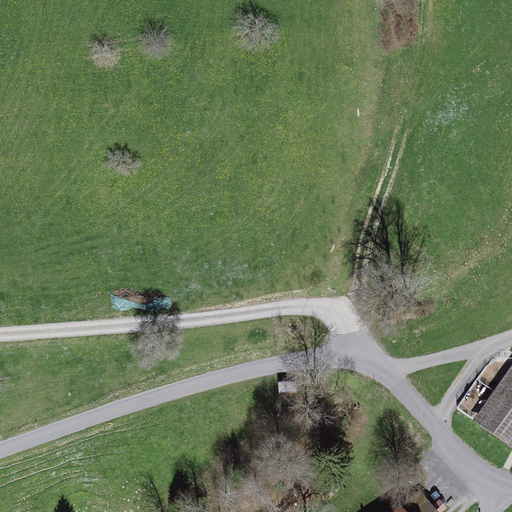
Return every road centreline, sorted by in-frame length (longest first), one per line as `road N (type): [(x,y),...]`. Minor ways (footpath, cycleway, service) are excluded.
road 1 (unclassified): [(511,486),(465,462),(390,379),(346,355),(268,364),(167,390),(0,451)]
road 2 (track): [(438,0),(436,28),(344,313)]
road 3 (track): [(511,337),(401,367),(390,379)]
